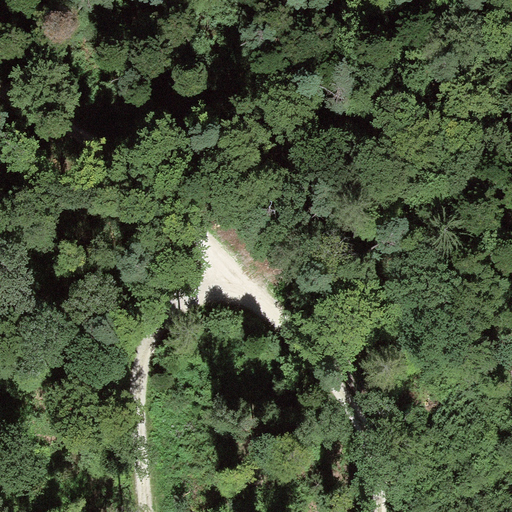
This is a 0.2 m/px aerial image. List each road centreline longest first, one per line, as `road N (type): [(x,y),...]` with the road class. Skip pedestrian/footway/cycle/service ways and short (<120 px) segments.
road 1 (track): [(379,511),(370,454),(348,400),(230,278),(132,151),(0,79)]
road 2 (track): [(230,278),(177,315),(149,414),(150,511)]
